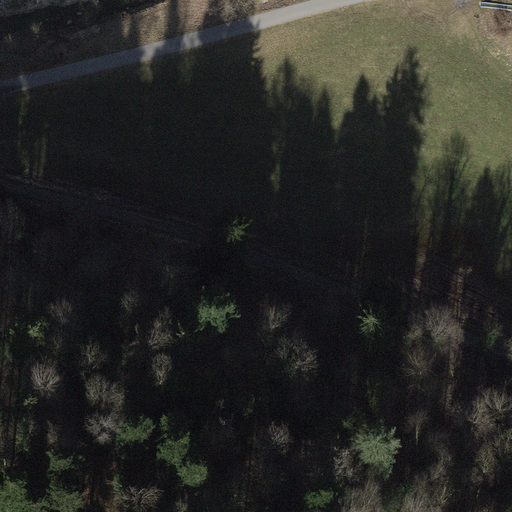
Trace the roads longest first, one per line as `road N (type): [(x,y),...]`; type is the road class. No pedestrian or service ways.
road 1 (track): [(0,179),(511,349)]
road 2 (track): [(0,90),(351,0)]
